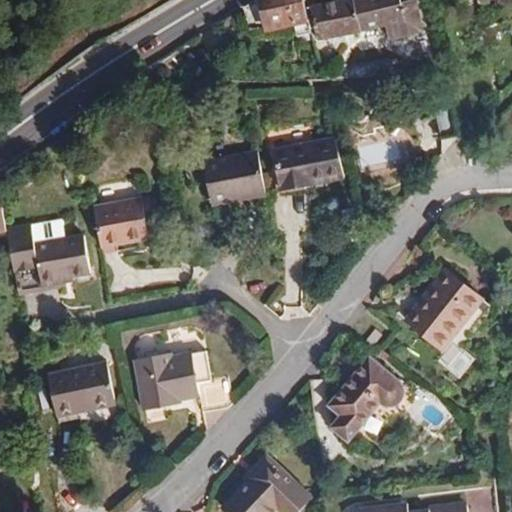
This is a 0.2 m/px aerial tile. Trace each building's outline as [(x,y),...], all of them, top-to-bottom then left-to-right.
[(313,32),(304,0),(255,0),(244,7),(247,16),(241,18),(246,34),(249,38),(264,38),(279,37),(295,35),(313,32)] [(400,0),(339,0),(312,7),(319,38),(357,33),(386,27),(389,39),(423,32),(416,0),(410,0),(401,2),(400,0)] [(440,138),(458,133),(448,90),(430,94),(440,138)] [(344,177),(335,137),(273,149),(280,190),(344,177)] [(265,194),(258,150),(204,161),(212,205),(265,194)] [(148,239),(141,198),(92,206),(100,247),(115,244),(134,241),(148,239)] [(90,273),(89,265),(83,235),(35,243),(31,227),(6,231),(17,289),(71,281),(73,281),(72,276),(90,273)] [(135,248),(134,241),(115,244),(116,252),(135,248)] [(96,281),(94,264),(89,265),(90,273),(72,276),(73,281),(71,281),(71,285),(96,281)] [(405,319),(442,349),(482,300),(444,270),(405,319)] [(375,329),(365,340),(372,346),(382,335),(375,329)] [(210,380),(205,351),(173,357),(173,353),(134,360),(143,410),(182,403),(181,399),(180,394),(198,391),(199,396),(201,409),(228,405),(232,401),(228,377),(210,380)] [(339,415),(329,426),(348,443),(380,404),(383,405),(387,405),(392,404),(395,403),(399,399),(401,396),(403,392),(403,388),(402,386),(400,381),(369,355),(328,406),(339,415)] [(106,362),(49,374),(57,417),(114,404),(106,362)] [(248,480),(223,506),(228,511),(274,511),(278,509),(280,511),(296,511),(310,498),(265,455),(244,476),(248,480)] [(360,508),(360,511),(468,511),(467,505),(409,511),(408,503),(360,508)]
